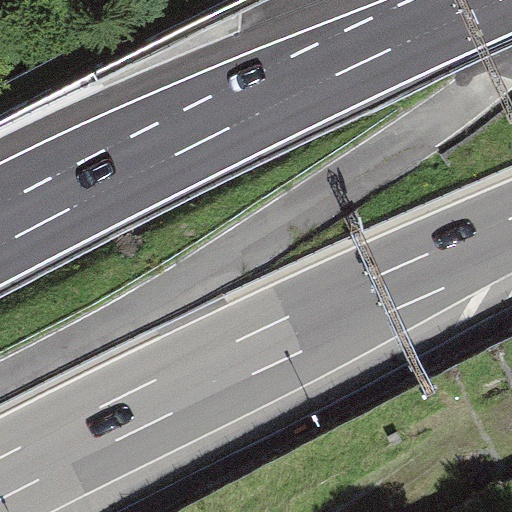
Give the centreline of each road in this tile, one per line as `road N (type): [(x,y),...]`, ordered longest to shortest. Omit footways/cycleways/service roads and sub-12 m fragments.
road 1 (motorway): [(0,461),(297,315),(511,222)]
road 2 (motorway): [(502,0),(0,228)]
road 3 (track): [(378,511),(511,436)]
